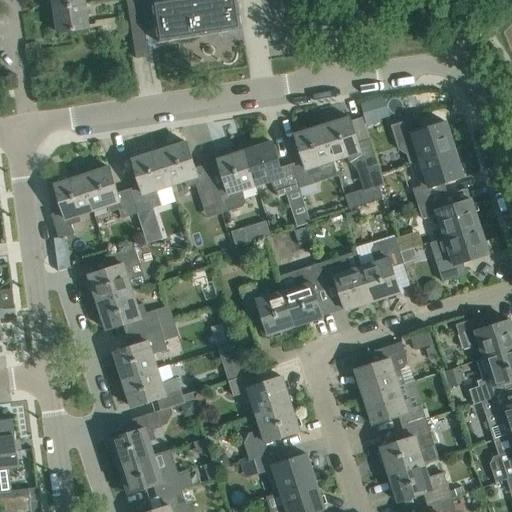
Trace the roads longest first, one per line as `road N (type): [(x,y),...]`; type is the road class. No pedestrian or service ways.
road 1 (residential): [(359,511),(313,359),(338,342),(511,292)]
road 2 (residential): [(30,125),(329,84)]
road 3 (residential): [(511,202),(470,96),(441,71),(423,66),(329,84)]
road 4 (residential): [(84,431),(95,423),(101,392),(67,280),(39,284)]
road 5 (residential): [(39,284),(22,144),(30,125)]
road 6 (unclassified): [(30,125),(10,0)]
